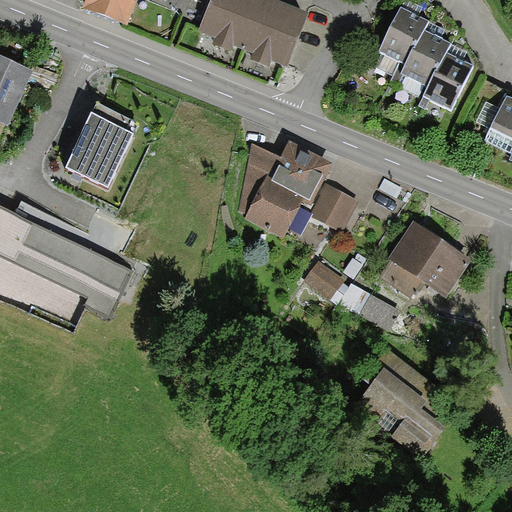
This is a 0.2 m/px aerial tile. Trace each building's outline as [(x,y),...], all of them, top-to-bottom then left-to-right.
[(90,0),(86,10),(123,25),(133,0),(90,0)] [(244,52),(263,0),(215,0),(202,36),(244,52)] [(263,0),(244,52),(289,70),(310,15),(270,0),(263,0)] [(425,33),(429,24),(401,10),(379,55),(407,68),(425,33)] [(402,78),(429,91),(448,54),(452,46),(425,33),(407,68),(402,78)] [(425,100),(453,113),(475,68),(448,54),(429,91),(425,100)] [(0,122),(9,127),(34,74),(0,58),(0,122)] [(511,100),(508,99),(486,143),(511,155),(511,158),(510,162),(511,162),(511,100)] [(487,130),(500,106),(489,100),(476,124),(487,130)] [(61,174),(107,196),(137,134),(91,112),(61,174)] [(305,202),(312,203),(331,166),(286,140),(276,157),(255,148),(249,166),(268,175),(247,219),(286,240),(305,202)] [(311,216),(344,232),(359,203),(326,187),(311,216)] [(137,270),(0,207),(0,259),(89,300),(85,310),(113,323),(137,270)] [(421,286),(447,303),(473,264),(412,224),(388,261),(391,263),(380,279),(411,300),(421,286)] [(341,279),(312,261),(298,282),(328,301),(341,279)] [(371,295),(351,284),(340,305),(360,316),(371,295)] [(401,312),(371,295),(360,316),(389,332),(401,312)] [(449,397),(387,352),(364,384),(372,390),(353,416),(421,465),(445,433),(430,423),(449,397)]
